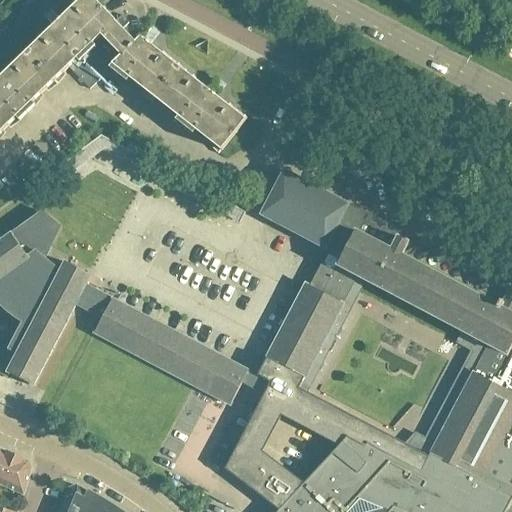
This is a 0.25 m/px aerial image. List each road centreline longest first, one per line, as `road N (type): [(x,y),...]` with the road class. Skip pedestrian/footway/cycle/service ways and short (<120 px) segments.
road 1 (residential): [(177,0),(511,177)]
road 2 (secondary): [(332,3),(511,98)]
road 3 (residential): [(157,511),(56,447)]
